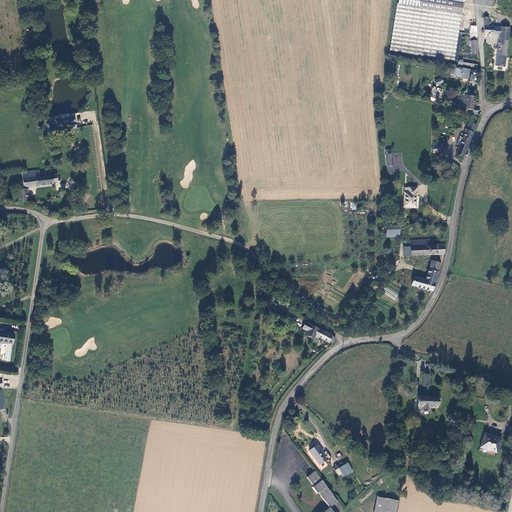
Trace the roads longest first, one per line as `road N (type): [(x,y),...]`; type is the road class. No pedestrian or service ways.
road 1 (unclassified): [(344,341),(392,339),(417,325),(449,248),(466,158),(487,112),(511,106)]
road 2 (unclassified): [(1,511),(43,226)]
road 3 (track): [(43,226),(107,216),(242,248)]
road 4 (unclassified): [(260,511),(285,402),(344,341)]
road 5 (unclassified): [(242,248),(294,307),(344,341)]
road 6 (track): [(392,339),(400,350),(511,378)]
